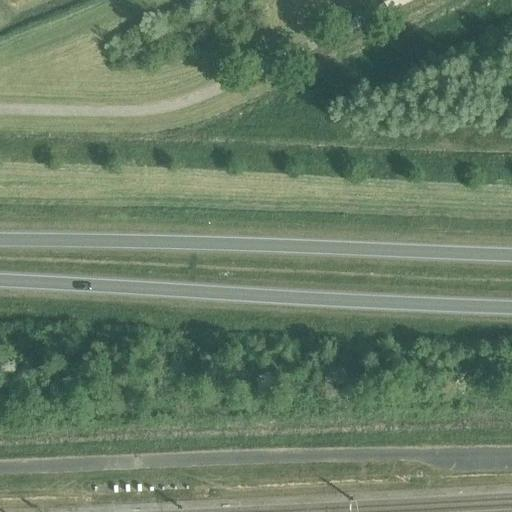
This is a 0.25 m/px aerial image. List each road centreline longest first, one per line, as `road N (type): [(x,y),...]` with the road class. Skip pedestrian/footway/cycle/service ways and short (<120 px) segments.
road 1 (trunk): [(0,282),(511,305)]
road 2 (trunk): [(511,254),(0,241)]
